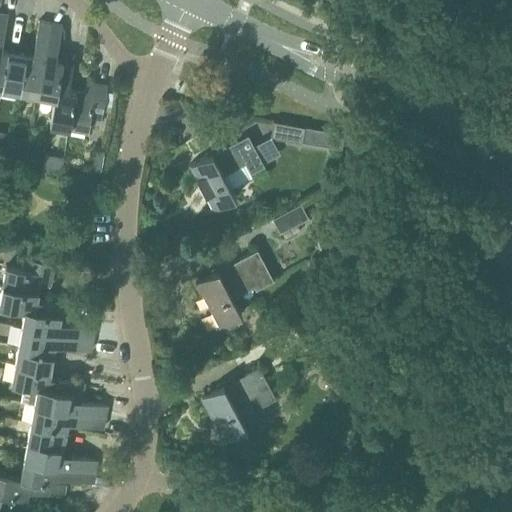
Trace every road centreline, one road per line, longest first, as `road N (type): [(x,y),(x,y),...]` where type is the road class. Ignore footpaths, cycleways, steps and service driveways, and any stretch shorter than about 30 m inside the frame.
road 1 (residential): [(144,454),(123,205),(156,76)]
road 2 (tertiary): [(494,146),(423,100),(192,0)]
road 3 (residential): [(156,76),(63,0)]
